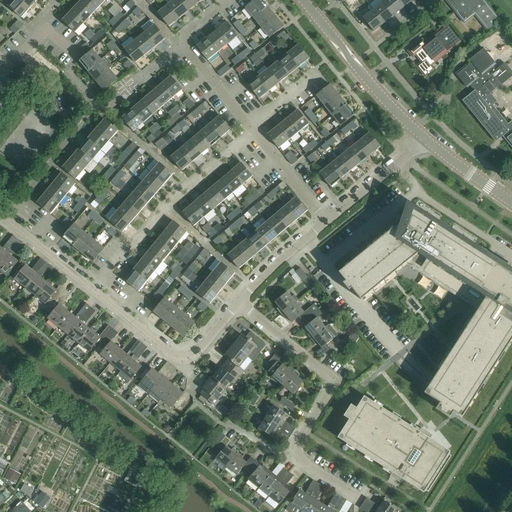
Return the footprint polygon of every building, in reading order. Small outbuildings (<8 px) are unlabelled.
[(30,8),(20,0),(13,0),(8,6),(21,18),(30,8)] [(37,0),(20,0),(30,8),(37,0)] [(101,5),(95,0),(81,0),(79,2),(92,14),(101,5)] [(135,4),(131,0),(125,6),(129,10),(135,4)] [(179,0),(173,0),(168,5),(179,18),(188,11),(179,0)] [(196,0),(179,0),(188,11),(198,3),(196,0)] [(261,0),(254,0),(245,7),(253,18),(267,6),(261,0)] [(398,0),(384,0),(383,2),(394,15),(404,7),(398,0)] [(448,0),(456,9),(453,11),(464,23),(474,15),(487,31),(500,20),(483,0),(448,0)] [(92,14),(79,2),(71,11),(83,23),(92,14)] [(394,15),(383,2),(373,10),(383,23),(394,15)] [(168,5),(157,13),(168,27),(179,18),(168,5)] [(267,6),(253,18),(261,28),(275,17),(267,6)] [(141,11),(137,7),(132,13),(136,17),(141,11)] [(383,23),(373,10),(362,18),(373,31),(383,23)] [(83,23),(71,11),(62,21),(75,33),(83,23)] [(114,17),(118,21),(124,16),(119,12),(114,17)] [(118,21),(114,17),(108,23),(113,27),(118,21)] [(283,27),(275,17),(261,28),(269,38),(283,27)] [(124,29),(130,23),(125,19),(114,30),(115,30),(120,25),(124,29)] [(20,30),(23,26),(18,20),(14,25),(20,30)] [(238,30),(242,26),(237,20),(233,24),(238,30)] [(238,36),(226,22),(216,31),(227,44),(238,36)] [(119,34),(124,29),(120,25),(115,30),(119,34)] [(154,25),(144,33),(155,47),(165,39),(154,25)] [(418,68),(425,76),(433,69),(430,66),(460,42),(446,25),(424,42),(422,39),(407,51),(412,58),(415,55),(422,64),(418,68)] [(247,32),(242,26),(238,30),(242,36),(247,32)] [(95,34),(100,39),(105,34),(101,29),(95,34)] [(227,44),(216,31),(206,39),(217,52),(227,44)] [(144,33),(134,41),(145,55),(155,47),(144,33)] [(275,38),(279,43),(285,38),(281,33),(275,38)] [(100,39),(95,34),(89,39),(93,44),(100,39)] [(279,43),(275,38),(269,43),(273,47),(279,43)] [(217,52),(206,39),(196,47),(207,60),(217,52)] [(112,50),(117,46),(112,40),(107,44),(112,50)] [(253,40),(249,44),(254,50),(258,46),(253,40)] [(145,55),(134,41),(124,49),(135,63),(145,55)] [(88,48),(85,44),(80,48),(83,52),(88,48)] [(298,45),(288,53),(299,67),(309,59),(298,45)] [(243,51),(237,56),(241,61),(251,53),(247,48),(243,51)] [(471,62),(456,74),(467,88),(470,86),(474,91),(462,101),(463,102),(463,101),(492,137),(491,137),(495,142),(504,135),(511,144),(511,121),(507,124),(492,105),(497,102),(490,93),(499,85),(499,86),(511,75),(511,72),(504,63),(498,68),(482,48),(468,59),(471,62)] [(255,54),(259,59),(265,53),(262,49),(255,54)] [(92,50),(91,51),(79,61),(87,71),(101,60),(92,50)] [(288,53),(278,61),(289,75),(299,67),(288,53)] [(259,59),(255,54),(249,58),(253,63),(259,59)] [(241,61),(237,56),(231,61),(235,66),(241,61)] [(121,59),(112,62),(116,73),(120,71),(119,65),(122,64),(121,59)] [(109,69),(101,60),(87,71),(95,81),(109,69)] [(128,70),(133,66),(128,60),(123,64),(128,70)] [(278,61),(268,69),(279,83),(289,75),(278,61)] [(227,65),(217,72),(220,77),(230,69),(227,65)] [(241,65),(235,70),(239,74),(245,69),(241,65)] [(117,79),(109,69),(95,81),(104,91),(117,79)] [(268,69),(258,77),(269,91),(279,83),(268,69)] [(182,90),(170,76),(160,85),(172,98),(182,90)] [(269,91),(258,77),(248,85),(259,99),(269,91)] [(172,98),(160,85),(151,93),(162,107),(172,98)] [(338,95),(330,85),(316,96),(324,106),(338,95)] [(192,89),(188,91),(195,100),(199,98),(192,89)] [(162,107),(151,93),(141,101),(153,115),(162,107)] [(346,105),(338,95),(324,106),(332,116),(346,105)] [(153,115),(141,101),(131,109),(143,123),(153,115)] [(195,105),(191,101),(185,106),(189,110),(195,105)] [(202,104),(197,108),(196,109),(200,113),(206,108),(202,104)] [(354,115),(346,105),(332,116),(340,126),(354,115)] [(131,109),(121,118),(133,131),(143,123),(131,109)] [(168,113),(171,117),(175,122),(181,117),(177,112),(176,113),(172,109),(168,113)] [(200,113),(196,109),(190,114),(194,118),(200,113)] [(308,118),(313,114),(308,109),(304,112),(308,118)] [(297,110),(287,118),(298,132),(308,124),(297,110)] [(313,114),(308,118),(313,124),(318,121),(313,114)] [(219,116),(209,124),(221,138),(230,129),(219,116)] [(175,122),(171,117),(165,122),(169,127),(175,122)] [(298,132),(287,118),(277,127),(288,140),(298,132)] [(104,120),(96,129),(109,141),(117,131),(104,120)] [(177,125),(181,130),(187,125),(183,120),(177,125)] [(346,125),(350,131),(356,126),(352,121),(346,125)] [(221,138),(209,124),(200,133),(211,146),(221,138)] [(181,130),(177,125),(171,130),(175,135),(177,133),(179,136),(183,132),(181,130)] [(350,131),(346,125),(340,131),(344,136),(350,131)] [(288,140),(277,127),(267,135),(278,148),(288,140)] [(325,138),(329,134),(325,128),(320,132),(325,138)] [(96,129),(87,139),(101,150),(109,141),(96,129)] [(158,129),(152,134),(156,138),(162,133),(158,129)] [(200,133),(190,141),(201,154),(211,146),(200,133)] [(380,147),(369,133),(359,141),(370,155),(380,147)] [(156,138),(152,134),(146,139),(150,143),(156,138)] [(326,142),(330,147),(340,139),(336,134),(326,142)] [(87,139),(79,149),(92,160),(101,150),(87,139)] [(160,139),(155,144),(158,149),(164,144),(160,139)] [(308,144),(312,149),(318,144),(314,140),(308,144)] [(190,141),(180,149),(192,162),(201,154),(190,141)] [(370,155),(359,141),(349,149),(360,163),(370,155)] [(132,142),(123,153),(128,157),(137,146),(132,142)] [(330,147),(326,142),(320,146),(324,151),(325,151),(328,153),(330,154),(334,151),(330,147)] [(312,149),(308,144),(302,149),(306,154),(312,149)] [(345,152),(339,157),(350,171),(360,163),(349,149),(347,146),(343,150),(345,152)] [(79,149),(71,158),(84,170),(92,160),(79,149)] [(192,162),(180,149),(170,157),(182,171),(192,162)] [(132,157),(137,161),(142,155),(137,151),(132,157)] [(128,157),(123,153),(117,159),(122,163),(128,157)] [(313,153),(307,158),(310,162),(316,158),(313,153)] [(292,165),(298,160),(294,156),(288,161),(292,165)] [(137,161),(132,157),(124,166),(128,170),(133,165),(136,167),(139,163),(137,161)] [(339,157),(329,165),(340,179),(350,171),(339,157)] [(84,170),(71,158),(62,168),(75,179),(84,170)] [(172,175),(159,163),(150,173),(164,184),(172,175)] [(252,177),(240,163),(230,172),(242,185),(252,177)] [(329,165),(319,173),(330,187),(340,179),(329,165)] [(111,166),(106,172),(111,176),(116,170),(111,166)] [(120,170),(115,176),(120,180),(125,174),(120,170)] [(111,176),(106,172),(101,178),(106,182),(111,176)] [(242,185),(230,172),(221,180),(232,193),(242,185)] [(61,173),(53,183),(67,194),(75,184),(61,173)] [(164,184),(150,173),(142,182),(155,194),(164,184)] [(120,180),(115,176),(110,182),(115,186),(120,180)] [(232,193),(221,180),(211,188),(223,201),(232,193)] [(155,194),(142,182),(134,192),(147,203),(155,194)] [(67,194),(53,183),(45,193),(58,204),(67,194)] [(99,190),(94,185),(89,191),(94,195),(99,190)] [(282,190),(278,186),(272,190),(276,195),(282,190)] [(211,188),(202,196),(213,209),(223,201),(211,188)] [(99,195),(103,199),(109,193),(104,189),(99,195)] [(272,190),(267,195),(266,196),(270,200),(276,195),(272,190)] [(251,196),(255,200),(260,196),(257,191),(251,196)] [(147,203),(134,192),(126,201),(139,213),(147,203)] [(58,204),(45,193),(37,203),(50,214),(58,204)] [(103,199),(99,195),(94,201),(98,205),(103,199)] [(74,201),(77,204),(82,208),(87,201),(83,198),(81,197),(80,198),(78,196),(74,201)] [(213,209),(202,196),(192,204),(204,218),(213,209)] [(255,200),(251,196),(241,204),(245,209),(255,200)] [(295,198),(286,206),(297,219),(307,211),(295,198)] [(126,201),(117,211),(130,223),(139,213),(126,201)] [(259,202),(253,207),(257,211),(263,206),(259,202)] [(82,208),(77,204),(73,209),(78,213),(82,208)] [(192,204),(182,213),(194,226),(204,218),(192,204)] [(366,250),(363,252),(338,272),(345,281),(342,283),(349,290),(351,288),(361,300),(419,252),(430,260),(422,272),(459,295),(462,292),(481,304),(424,393),(439,403),(436,408),(449,417),(453,412),(462,417),(511,338),(511,265),(507,263),(502,271),(497,268),(501,261),(500,261),(499,262),(493,258),(494,257),(493,256),(489,263),(483,259),(486,254),(409,205),(404,220),(405,221),(403,224),(401,221),(383,236),(378,240),(366,250)] [(286,206),(276,214),(287,228),(297,219),(286,206)] [(94,221),(98,216),(87,207),(83,212),(94,221)] [(232,212),(236,217),(242,212),(238,207),(232,212)] [(257,211),(253,207),(247,212),(251,216),(257,211)] [(130,223),(117,211),(109,221),(122,232),(130,223)] [(236,217),(232,212),(226,217),(230,222),(236,217)] [(276,214),(266,222),(278,236),(287,228),(276,214)] [(98,216),(94,221),(99,225),(103,221),(98,216)] [(61,224),(66,227),(71,221),(66,218),(61,224)] [(233,223),(237,228),(243,223),(239,218),(233,223)] [(173,221),(165,231),(178,242),(187,232),(173,221)] [(278,236),(266,222),(256,231),(268,244),(278,236)] [(213,228),(217,233),(223,228),(219,223),(213,228)] [(237,228),(233,223),(228,228),(232,233),(237,228)] [(72,246),(84,232),(74,224),(62,238),(72,246)] [(113,237),(116,233),(111,228),(107,232),(113,237)] [(217,233),(213,228),(207,233),(211,238),(217,233)] [(165,231),(157,241),(170,252),(178,242),(165,231)] [(256,231),(247,239),(258,252),(268,244),(256,231)] [(94,241),(84,232),(72,246),(82,254),(94,241)] [(2,249),(0,247),(0,260),(17,239),(13,236),(2,249)] [(218,236),(213,241),(216,246),(222,240),(218,236)] [(17,239),(0,260),(0,270),(6,276),(17,262),(11,256),(22,243),(17,239)] [(258,252),(247,239),(237,247),(248,260),(258,252)] [(94,241),(82,254),(92,262),(104,249),(94,241)] [(170,252),(157,241),(149,251),(162,262),(170,252)] [(189,251),(194,255),(199,249),(194,245),(189,251)] [(237,247),(227,255),(239,269),(248,260),(237,247)] [(209,252),(204,249),(200,255),(204,258),(209,252)] [(162,262),(149,251),(141,261),(154,272),(162,262)] [(194,255),(189,251),(184,257),(189,261),(194,255)] [(25,265),(23,268),(20,265),(9,279),(13,282),(15,279),(25,287),(45,262),(41,258),(31,270),(25,265)] [(141,261),(132,271),(146,282),(154,272),(141,261)] [(50,266),(45,262),(25,287),(35,296),(46,282),(48,279),(46,282),(40,278),(50,266)] [(187,269),(192,273),(197,267),(192,263),(187,269)] [(234,274),(220,263),(212,273),(226,284),(234,274)] [(178,265),(173,271),(178,275),(183,269),(178,265)] [(316,285),(308,276),(307,277),(300,268),(295,272),(296,273),(292,276),(298,282),(301,279),(303,282),(304,282),(311,290),(316,285)] [(192,273),(187,269),(182,275),(187,279),(192,273)] [(146,282),(132,271),(124,281),(138,292),(146,282)] [(178,275),(173,271),(168,277),(173,281),(178,275)] [(212,273),(204,283),(218,294),(226,284),(212,273)] [(52,283),(48,279),(46,282),(35,296),(45,304),(47,301),(52,305),(65,290),(60,286),(56,290),(50,285),(52,283)] [(218,294),(204,283),(196,293),(209,304),(218,294)] [(162,285),(157,291),(162,295),(167,288),(162,285)] [(183,295),(187,290),(181,285),(177,290),(183,295)] [(65,290),(52,305),(51,306),(55,310),(48,319),(58,327),(69,313),(60,305),(70,294),(65,290)] [(193,295),(187,290),(183,295),(189,300),(193,295)] [(281,314),(295,302),(286,290),(277,297),(279,299),(275,302),(279,308),(277,309),(281,314)] [(162,295),(157,291),(152,297),(157,300),(162,295)] [(163,320),(174,306),(164,298),(153,312),(163,320)] [(207,307),(201,302),(197,307),(203,312),(207,307)] [(295,302),(281,314),(285,319),(287,317),(291,323),(298,317),(302,322),(318,309),(314,304),(304,313),(295,302)] [(69,313),(58,327),(68,335),(91,308),(86,304),(75,317),(69,313)] [(174,306),(163,320),(173,328),(184,314),(174,306)] [(91,308),(68,335),(78,344),(90,330),(84,325),(95,311),(91,308)] [(318,309),(302,322),(306,327),(305,328),(309,333),(307,335),(311,340),(325,328),(317,318),(322,314),(318,309)] [(194,323),(184,314),(173,328),(183,336),(194,323)] [(90,330),(78,344),(88,352),(96,343),(100,346),(113,329),(108,325),(99,337),(90,330)] [(329,325),(325,328),(311,340),(315,345),(317,343),(321,348),(316,352),(320,357),(330,349),(326,345),(338,335),(329,325)] [(118,333),(113,329),(100,346),(104,350),(100,355),(110,363),(121,350),(111,342),(118,333)] [(359,338),(353,331),(346,341),(353,346),(359,338)] [(241,334),(233,345),(247,357),(256,347),(260,351),(265,346),(249,333),(245,338),(241,334)] [(127,354),(121,350),(110,363),(120,372),(143,344),(138,340),(127,354)] [(147,348),(143,344),(120,372),(130,380),(141,366),(136,362),(147,348)] [(247,357),(233,345),(224,355),(228,359),(224,363),(240,376),(244,371),(239,367),(247,357)] [(342,352),(339,357),(345,361),(348,356),(342,352)] [(172,366),(167,362),(157,373),(152,369),(141,382),(151,391),(172,366)] [(282,386),(294,371),(289,367),(287,369),(282,364),(281,366),(276,362),(268,372),(272,376),(271,377),(282,386)] [(220,367),(211,378),(225,390),(234,380),(236,381),(240,376),(224,363),(220,368),(220,367)] [(172,366),(151,391),(161,399),(172,385),(167,381),(176,369),(172,366)] [(299,375),(294,371),(282,386),(292,394),(302,381),(297,377),(299,375)] [(225,390),(211,378),(202,388),(203,389),(199,394),(215,407),(219,401),(217,400),(225,390)] [(172,385),(161,399),(171,407),(176,401),(181,405),(189,395),(184,391),(183,393),(182,393),(176,389),(178,386),(174,382),(172,385)] [(30,398),(36,392),(25,383),(20,389),(30,398)] [(371,405),(373,402),(364,396),(356,408),(351,404),(343,416),(349,419),(337,437),(347,443),(349,440),(357,446),(355,449),(365,455),(367,452),(375,458),(373,461),(383,467),(385,464),(394,469),(392,472),(423,493),(424,491),(423,491),(429,481),(426,479),(432,470),(435,472),(436,471),(433,469),(439,460),(442,462),(448,452),(449,453),(450,451),(418,431),(416,434),(408,428),(410,425),(400,419),(398,422),(389,417),(391,414),(382,408),(380,411),(371,405)] [(292,411),(295,405),(283,397),(279,403),(292,411)] [(273,406),(265,417),(292,434),(295,428),(282,420),(286,414),(273,406)] [(150,413),(145,409),(141,413),(146,417),(150,413)] [(292,434),(265,417),(257,430),(266,435),(267,434),(272,437),(275,431),(288,439),(292,434)] [(226,467),(238,452),(233,448),(231,450),(226,446),(230,441),(225,437),(217,447),(220,449),(214,457),(226,467)] [(243,456),(238,452),(226,467),(236,475),(243,467),(247,471),(255,461),(251,457),(246,463),(241,458),(243,456)] [(262,467),(255,461),(247,471),(252,475),(248,480),(258,488),(271,472),(263,465),(262,467)] [(10,466),(4,476),(14,482),(19,471),(10,466)] [(276,476),(271,472),(258,488),(268,496),(288,472),(283,468),(276,476)] [(293,476),(288,472),(268,496),(279,505),(289,492),(284,488),(293,476)] [(318,484),(313,480),(305,494),(299,490),(291,504),(302,511),(318,484)] [(28,497),(34,489),(24,482),(18,490),(28,497)] [(318,484),(302,511),(301,511),(316,511),(321,504),(316,500),(324,487),(318,484)] [(42,509),(53,497),(42,487),(31,500),(42,509)] [(327,507),(321,504),(316,511),(331,511),(340,497),(335,494),(327,507)] [(127,501),(125,500),(124,501),(113,496),(108,506),(118,511),(125,511),(127,510),(124,508),(127,501)] [(340,497),(331,511),(338,511),(346,500),(340,497)] [(14,511),(29,511),(34,509),(28,498),(12,507),(14,511)] [(366,498),(363,503),(376,511),(394,511),(397,509),(383,501),(379,506),(366,498)] [(254,504),(259,508),(263,503),(258,499),(254,504)] [(376,511),(363,503),(359,509),(364,511),(376,511)]
